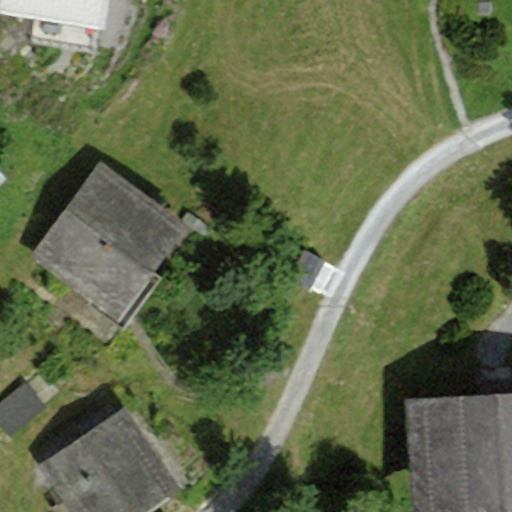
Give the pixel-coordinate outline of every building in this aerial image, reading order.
[(96,17),(98,0),(0,0),(0,3),(32,8),(93,17),(96,17)] [(27,37),(89,46),(93,17),(32,8),(27,37)] [(97,296),(110,305),(141,263),(172,220),(99,167),(37,251),(97,296)] [(304,248),(289,275),(308,286),(323,258),(304,248)] [(91,303),(121,325),(158,275),(141,263),(110,305),(97,296),(91,303)] [(424,403),(429,496),(511,491),(511,396),(509,397),(508,380),(481,381),(482,400),(424,403)] [(0,419),(9,430),(40,404),(24,385),(0,404),(0,419)] [(73,491),(87,511),(109,511),(154,482),(157,479),(109,409),(78,430),(86,441),(54,463),(73,491)] [(53,505),(57,511),(139,511),(163,495),(154,482),(109,511),(87,511),(73,491),(53,505)] [(429,509),(511,505),(511,491),(429,496),(429,509)]
